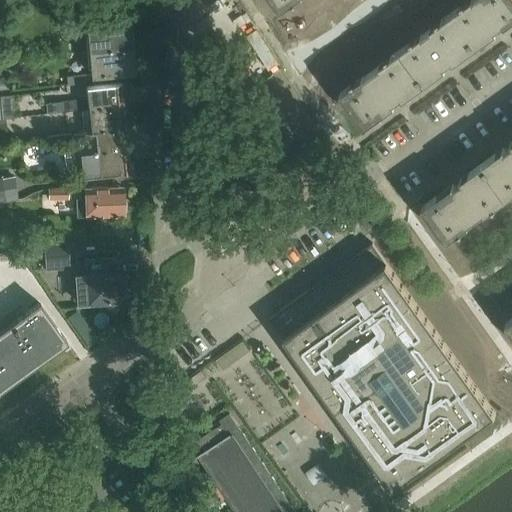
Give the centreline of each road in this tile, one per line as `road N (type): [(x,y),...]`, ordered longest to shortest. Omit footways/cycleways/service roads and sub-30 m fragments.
road 1 (residential): [(232,278),(511,81)]
road 2 (residential): [(232,278),(180,205),(177,0)]
road 3 (residential): [(42,412),(232,278)]
road 4 (residential): [(113,511),(42,412)]
